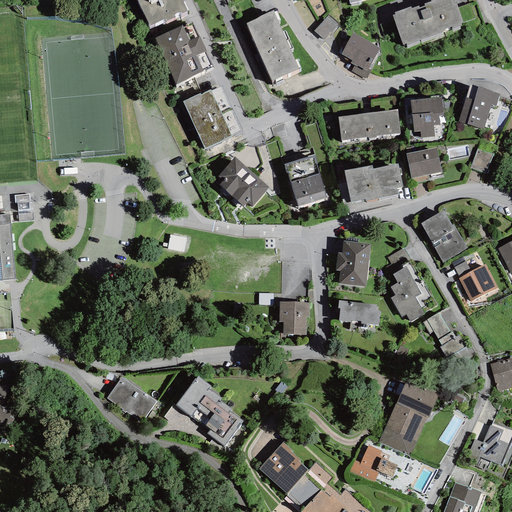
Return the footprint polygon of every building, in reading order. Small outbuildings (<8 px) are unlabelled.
[(187,9),(183,0),(138,0),(149,25),(154,23),(154,22),(164,17),(165,18),(175,14),(174,12),(179,9),(180,12),(187,9)] [(411,4),(394,10),(395,13),(392,14),(403,43),(406,42),(406,43),(443,30),(442,28),(451,25),(452,27),(460,24),(459,22),(463,21),(456,1),(453,2),(452,0),(428,0),(424,1),(425,3),(419,5),(418,4),(411,6),(411,4)] [(255,17),(246,21),(272,78),(299,67),(273,8),(260,13),(255,17)] [(315,28),(325,38),(339,24),(328,14),(315,28)] [(192,19),(155,36),(176,82),(213,65),(192,19)] [(380,46),(352,31),(341,53),(352,59),(351,61),(355,63),(366,70),(368,68),(380,46)] [(371,70),(368,68),(366,70),(355,63),(351,71),(365,79),(371,70)] [(477,85),(470,83),(466,96),(458,120),(483,128),(491,103),(495,104),(499,92),(478,83),(477,85)] [(195,94),(183,100),(204,147),(232,134),(231,133),(241,128),(221,84),(211,88),(211,87),(200,92),(200,90),(195,94)] [(441,95),(410,98),(413,131),(420,130),(420,138),(435,136),(434,125),(440,125),(439,114),(443,114),(441,95)] [(361,112),(338,115),(341,139),(368,135),(368,137),(376,136),(376,134),(400,131),(397,108),(374,111),(370,110),(365,110),(361,112)] [(472,160),(488,166),(494,150),(478,144),(472,160)] [(436,146),(406,152),(411,177),(441,171),(436,146)] [(315,153),(284,162),(286,172),(288,171),(298,205),(327,196),(316,161),(317,161),(315,153)] [(269,185),(234,155),(218,174),(223,179),(219,184),(244,205),(247,201),(252,204),(269,185)] [(372,162),(343,168),(351,201),(364,198),(365,200),(378,197),(398,193),(396,186),(403,185),(398,162),(373,167),(372,162)] [(32,192),(17,193),(18,220),(33,220),(32,192)] [(443,209),(420,221),(443,261),(467,247),(455,226),(453,227),(443,209)] [(9,213),(0,213),(0,279),(15,278),(9,213)] [(170,232),(169,248),(186,249),(187,234),(170,232)] [(370,242),(343,239),(342,252),(337,251),(335,269),(340,270),(339,283),(366,286),(370,242)] [(511,239),(493,249),(505,274),(511,287),(511,239)] [(404,247),(388,255),(394,265),(409,256),(404,247)] [(459,273),(470,268),(466,258),(455,263),(459,273)] [(485,263),(458,277),(471,301),(497,287),(485,263)] [(405,265),(393,273),(397,282),(390,286),(395,295),(390,297),(401,316),(405,314),(410,321),(424,313),(414,296),(421,293),(417,285),(416,285),(405,265)] [(260,291),(260,302),(274,303),(274,291),(260,291)] [(376,303),(338,299),(338,307),(340,307),(339,320),(351,321),(351,319),(361,319),(360,326),(367,326),(367,323),(379,324),(380,309),(376,309),(376,303)] [(309,301),(279,301),(279,321),(283,321),(283,334),(306,334),(306,316),(309,316),(309,301)] [(427,319),(422,322),(429,334),(434,331),(443,346),(456,338),(451,330),(450,331),(438,312),(427,318),(427,319)] [(511,356),(490,363),(498,391),(511,387),(511,356)] [(211,384),(198,374),(176,404),(211,429),(208,433),(223,445),(241,419),(230,411),(231,409),(218,399),(221,395),(208,387),(211,384)] [(156,400),(121,376),(107,397),(142,421),(156,400)] [(405,380),(378,441),(410,455),(427,416),(428,417),(439,392),(424,385),(422,388),(405,380)] [(15,408),(3,404),(2,405),(0,404),(0,427),(7,430),(15,408)] [(491,425),(490,425),(483,442),(474,439),(467,457),(478,461),(480,456),(502,464),(511,438),(511,429),(493,421),(491,425)] [(292,449),(282,441),(259,468),(287,493),(304,473),(308,469),(299,460),(300,459),(291,451),(292,449)] [(381,450),(368,444),(365,451),(360,449),(351,470),(374,480),(379,470),(392,475),(397,464),(382,457),(382,456),(379,454),(381,450)] [(320,488),(304,473),(287,493),(286,494),(301,509),(320,488)] [(481,491),(455,481),(443,511),(478,511),(485,495),(480,493),(481,491)] [(329,495),(321,488),(320,488),(301,509),(300,510),(302,511),(353,511),(332,492),(329,495)]
